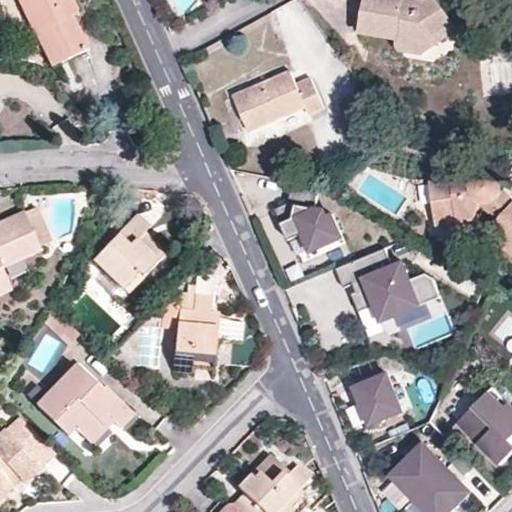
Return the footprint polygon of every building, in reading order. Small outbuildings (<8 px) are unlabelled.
[(18,0),(36,37),(38,36),(53,69),(90,52),(75,20),(79,18),(70,0),(18,0)] [(436,0),(422,0),(409,11),(405,6),(405,0),(366,0),(362,36),(399,42),(398,47),(402,52),(425,55),(435,48),(436,37),(454,24),(436,0)] [(422,0),(420,0),(405,0),(405,6),(409,11),(422,0)] [(459,31),(454,24),(436,37),(435,48),(459,31)] [(327,107),(315,77),(299,84),(293,71),(238,94),(253,130),(307,106),(311,114),(327,107)] [(66,152),(81,145),(70,119),(55,126),(66,152)] [(440,232),(463,229),(463,218),(479,217),(484,205),(499,219),(492,227),(485,235),(498,247),(508,245),(511,248),(511,197),(503,190),(503,187),(503,184),(501,179),(497,174),(493,173),(488,172),(483,173),(480,175),(477,177),(432,182),(440,232)] [(323,186),(296,181),(292,200),(278,206),(291,238),(306,231),(314,249),(346,236),(335,212),(330,214),(327,207),(318,205),(323,186)] [(102,200),(106,189),(92,188),(95,201),(102,200)] [(41,211),(27,216),(43,251),(56,245),(41,211)] [(27,216),(0,227),(0,298),(14,292),(5,272),(45,254),(43,251),(27,216)] [(476,228),(485,235),(492,227),(479,217),(463,218),(463,229),(476,228)] [(101,261),(98,264),(127,292),(140,277),(145,282),(161,264),(138,242),(146,234),(150,229),(139,218),(121,238),(101,261)] [(101,261),(121,238),(109,228),(89,250),(101,261)] [(169,256),(146,234),(138,242),(161,264),(169,256)] [(387,248),(338,268),(346,287),(360,281),(363,288),(353,292),(361,311),(377,304),(383,321),(443,297),(435,278),(428,274),(413,280),(405,262),(395,267),(387,248)] [(131,296),(145,282),(140,277),(127,292),(131,296)] [(196,313),(181,311),(180,331),(175,372),(192,374),(193,363),(217,366),(219,344),(222,323),(222,316),(213,315),(215,300),(197,298),(196,313)] [(182,304),(167,304),(165,330),(180,331),(181,311),(182,304)] [(82,338),(54,311),(47,324),(71,349),(82,338)] [(246,326),(222,323),(219,344),(244,347),(246,326)] [(38,407),(71,439),(80,431),(83,435),(91,443),(113,420),(118,425),(120,428),(133,415),(108,391),(105,394),(78,368),(38,407)] [(408,412),(388,371),(356,387),(376,428),(408,412)] [(511,437),(511,410),(490,390),(456,424),(499,466),(511,452),(511,445),(508,441),(511,437)] [(137,419),(133,415),(120,428),(124,432),(137,419)] [(44,472),(60,455),(22,417),(7,433),(44,472)] [(95,447),(118,425),(113,420),(91,443),(95,447)] [(75,443),(83,435),(80,431),(71,439),(75,443)] [(44,472),(7,433),(0,438),(0,504),(23,484),(27,488),(44,472)] [(445,511),(468,490),(421,442),(389,474),(426,511),(445,511)] [(276,461),(273,456),(254,476),(258,480),(276,461)] [(291,476),(276,461),(258,480),(254,476),(240,489),(246,496),(236,506),(241,511),(281,511),(302,492),(312,481),(299,468),(291,476)] [(290,511),(306,496),(302,492),(281,511),(290,511)]
